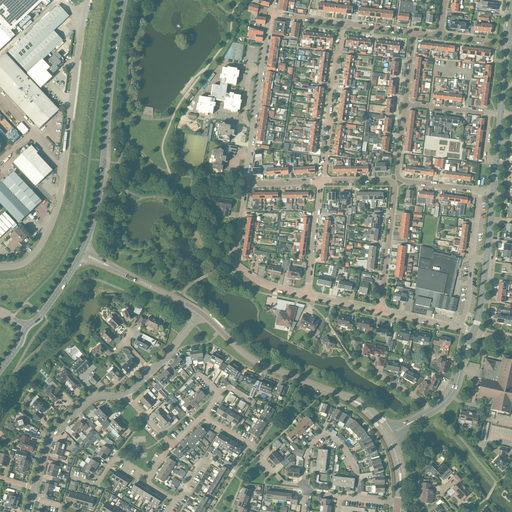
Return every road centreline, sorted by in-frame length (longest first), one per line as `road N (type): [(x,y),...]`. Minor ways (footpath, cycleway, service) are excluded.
road 1 (unclassified): [(0,268),(28,259),(54,219),(86,0)]
road 2 (tertiary): [(81,253),(97,199),(124,0)]
road 3 (tertiary): [(387,435),(355,402),(256,362),(200,313)]
road 4 (residential): [(410,32),(342,26),(321,181)]
road 5 (residential): [(378,311),(396,185),(321,181)]
road 6 (residential): [(244,185),(271,14)]
road 7 (residential): [(305,295),(264,284),(235,265),(244,185)]
road 8 (residential): [(479,191),(398,179),(402,104)]
road 9 (residential): [(34,488),(51,438),(92,398),(124,393)]
road 10 (residential): [(358,498),(357,473),(325,432),(309,445),(304,488)]
road 11 (tertiary): [(200,313),(81,253)]
